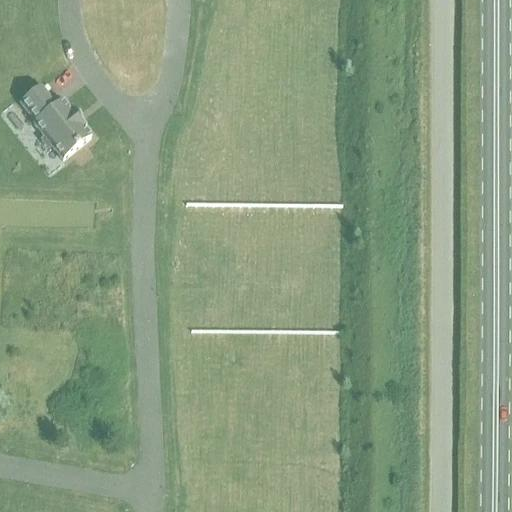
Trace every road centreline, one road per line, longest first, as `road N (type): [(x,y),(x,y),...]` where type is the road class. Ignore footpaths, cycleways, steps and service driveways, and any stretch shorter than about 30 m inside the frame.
road 1 (primary): [(494,511),(498,0)]
road 2 (unclassified): [(439,511),(441,0)]
road 3 (unclassified): [(149,490),(137,259),(146,130)]
road 4 (unclassified): [(68,0),(89,74),(146,130)]
road 5 (unclassified): [(149,490),(0,461)]
road 6 (unclassified): [(146,130),(167,81),(177,0)]
